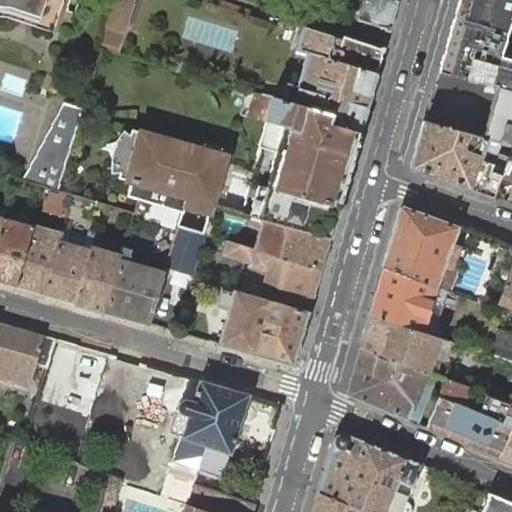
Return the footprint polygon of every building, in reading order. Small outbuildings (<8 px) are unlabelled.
[(0,0),(0,8),(9,9),(54,24),(61,0),(0,0)] [(114,0),(108,28),(101,49),(119,53),(125,32),(127,32),(135,0),(114,0)] [(344,0),(341,10),(359,16),(358,19),(389,28),(397,3),(388,0),(344,0)] [(511,0),(459,0),(439,71),(497,87),(511,91),(511,59),(510,60),(500,57),(511,15),(511,0)] [(360,132),(376,73),(326,57),(334,35),(304,26),(297,50),(307,53),(298,87),(288,84),(283,100),(333,114),(330,124),(360,132)] [(376,73),(383,49),(373,46),(334,33),(334,35),(326,57),(376,73)] [(511,91),(497,87),(483,137),(500,142),(511,145),(511,91)] [(338,207),(360,132),(330,124),(333,114),(283,100),(273,98),(253,92),(245,116),(266,122),(249,182),(241,212),(264,219),(291,226),(330,237),(338,207)] [(58,191),(83,107),(64,102),(22,180),(44,187),(58,191)] [(483,137),(425,121),(411,168),(470,188),(493,196),(502,172),(508,156),(496,152),(500,142),(483,137)] [(207,221),(212,204),(225,156),(131,130),(129,136),(119,173),(117,178),(130,182),(125,199),(136,202),(133,213),(134,214),(136,214),(140,199),(183,212),(178,227),(203,235),(207,221)] [(444,264),(452,268),(455,259),(459,247),(456,246),(452,245),(455,237),(458,227),(403,206),(400,208),(383,267),(436,287),(444,264)] [(0,281),(16,286),(33,226),(4,218),(3,220),(0,231),(0,281)] [(321,268),(330,237),(291,226),(264,219),(256,249),(321,268)] [(214,223),(207,221),(203,235),(210,237),(214,223)] [(62,235),(33,226),(16,286),(45,295),(62,235)] [(192,275),(203,235),(178,227),(166,267),(192,275)] [(94,239),(95,232),(88,230),(87,237),(84,246),(68,241),(71,232),(63,230),(62,235),(45,295),(75,303),(94,239)] [(84,246),(87,237),(71,232),(68,241),(84,246)] [(106,312),(124,248),(117,246),(114,256),(98,251),(101,241),(94,239),(75,303),(106,312)] [(309,311),(321,268),(256,249),(226,241),(222,254),(250,263),(242,291),(309,311)] [(511,265),(511,246),(502,243),(492,271),(508,277),(511,265)] [(133,250),(124,248),(106,312),(149,324),(165,271),(130,261),(133,250)] [(446,291),(450,292),(458,270),(456,269),(452,268),(444,264),(436,287),(446,291)] [(511,265),(508,277),(499,301),(511,306),(511,265)] [(422,333),(436,287),(383,267),(369,316),(422,333)] [(444,297),(446,291),(436,287),(422,333),(432,336),(435,326),(437,321),(442,304),(444,297)] [(293,366),(309,311),(242,291),(235,289),(233,295),(226,293),(222,307),(229,309),(219,345),(293,366)] [(438,338),(432,336),(422,333),(369,316),(360,346),(427,371),(438,338)] [(36,364),(47,368),(48,363),(55,338),(0,323),(0,383),(12,387),(14,381),(30,386),(36,364)] [(511,333),(491,325),(480,352),(511,361),(511,333)] [(437,375),(427,371),(360,346),(347,393),(348,395),(426,427),(438,399),(429,395),(437,375)] [(84,349),(53,453),(77,462),(108,355),(84,349)] [(146,403),(150,381),(134,378),(131,400),(146,403)] [(511,426),(511,403),(488,394),(480,413),(461,406),(469,387),(446,378),(438,399),(426,427),(499,456),(511,426)] [(14,381),(12,387),(28,392),(30,386),(14,381)] [(251,395),(201,381),(195,400),(187,399),(181,403),(180,409),(182,413),(179,413),(176,415),(172,428),(174,432),(173,436),(207,447),(199,472),(222,479),(230,453),(233,454),(251,395)] [(511,461),(511,426),(499,456),(511,461)] [(334,438),(318,493),(364,511),(385,511),(399,481),(405,483),(413,487),(423,465),(347,433),(339,433),(335,436),(334,438)] [(108,474),(82,464),(76,485),(103,492),(108,474)] [(103,492),(96,511),(109,511),(119,479),(108,474),(103,492)] [(399,481),(385,511),(402,511),(407,502),(409,496),(401,493),(405,483),(399,481)] [(198,485),(191,506),(197,508),(210,511),(253,511),(256,504),(198,485)] [(511,511),(511,500),(489,492),(480,511),(511,511)] [(313,511),(364,511),(318,493),(313,511)] [(407,502),(402,511),(413,511),(413,510),(413,508),(412,506),(411,505),(410,504),(409,503),(407,502)]
